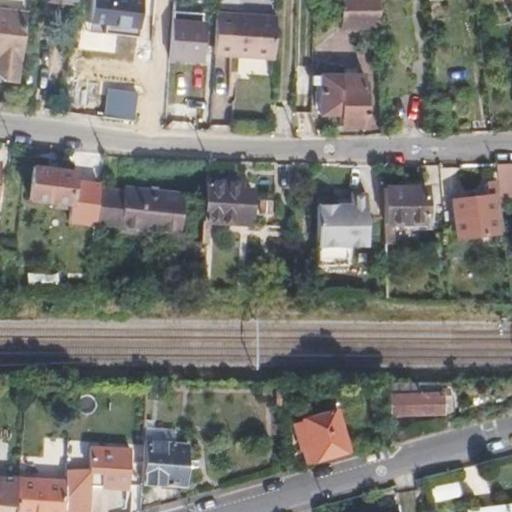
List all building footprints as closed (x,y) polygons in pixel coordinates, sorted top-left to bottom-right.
[(141,0),(93,0),(92,23),(139,27),(141,0)] [(333,0),(334,33),(372,34),(371,0),(333,0)] [(269,18),(210,14),(207,58),(266,62),(269,18)] [(0,59),(11,61),(17,19),(0,16),(0,59)] [(176,17),(166,16),(162,63),(191,66),(195,27),(190,27),(190,22),(175,21),(176,17)] [(0,87),(7,91),(11,61),(0,59),(0,87)] [(59,68),(57,86),(70,87),(72,69),(59,68)] [(333,119),(333,80),(314,80),(314,118),(333,119)] [(333,119),(333,131),(357,131),(357,88),(351,88),(351,80),(333,80),(333,119)] [(136,90),(107,86),(103,116),(132,119),(136,90)] [(160,103),(158,129),(171,130),(172,104),(160,103)] [(431,108),(432,140),(449,139),(448,108),(431,108)] [(63,206),(67,173),(26,169),(23,201),(63,206)] [(509,171),(494,172),(497,201),(511,200),(509,171)] [(234,178),(199,176),(195,243),(204,243),(205,225),(243,227),(245,186),(233,186),(234,178)] [(91,190),(91,187),(70,185),(66,219),(88,221),(91,190)] [(116,192),(91,190),(88,221),(87,226),(111,228),(111,231),(172,237),(177,194),(116,188),(116,192)] [(379,193),(380,228),(423,227),(422,192),(379,193)] [(360,248),(360,195),(342,195),(342,205),(309,205),(309,267),(341,267),(341,248),(360,248)] [(484,196),(445,201),(449,238),(488,234),(484,196)] [(265,217),(266,204),(252,203),(252,216),(265,217)] [(9,257),(0,256),(0,276),(8,277),(9,257)] [(137,394),(137,383),(108,383),(108,394),(137,394)] [(157,390),(143,390),(143,401),(156,402),(157,390)] [(277,409),(277,393),(268,393),(268,409),(277,409)] [(433,398),(383,397),(382,416),(433,417),(433,413),(442,413),(442,402),(433,402),(433,398)] [(336,456),(336,412),(314,412),(313,419),(286,419),(285,470),(336,456)] [(167,430),(136,428),(135,445),(166,447),(167,430)] [(133,478),(132,487),(176,489),(178,447),(166,447),(135,445),(133,478)] [(57,470),(56,476),(81,478),(80,486),(114,487),(110,483),(110,478),(120,478),(121,448),(82,447),(82,471),(57,470)] [(81,478),(56,476),(55,483),(53,511),(79,511),(80,486),(81,478)] [(119,511),(131,511),(132,487),(133,478),(120,478),(110,478),(110,483),(114,487),(120,491),(119,511)] [(53,511),(55,483),(7,481),(5,511),(53,511)]
